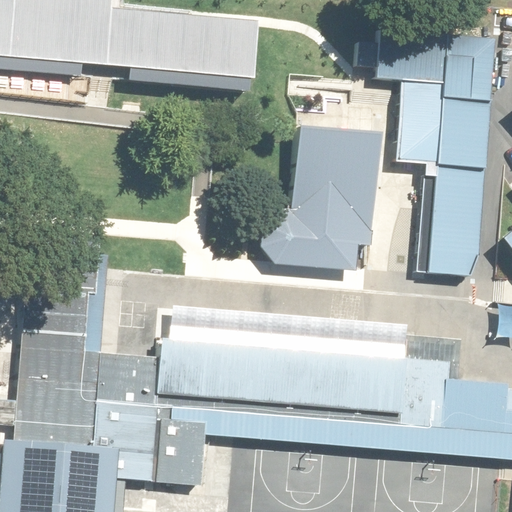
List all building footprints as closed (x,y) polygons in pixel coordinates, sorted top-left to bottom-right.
[(14,0),(14,2),(0,0),(0,73),(78,81),(79,70),(128,74),(126,88),(256,100),(263,26),(110,12),(111,0),(14,0)] [(486,39),(359,35),(357,80),(432,83),(417,273),(467,277),(482,84),(486,39)] [(511,116),(511,177),(502,184),(511,198),(511,225),(496,238),(511,257),(511,97),(503,105),(511,116)] [(246,266),(311,268),(357,270),(364,138),(289,134),(284,210),(248,209),(246,266)] [(91,240),(24,235),(0,459),(0,511),(117,511),(121,480),(191,487),(195,437),(511,464),(511,391),(444,384),(445,366),(149,344),(145,362),(77,356),(79,293),(86,295),(91,240)]
